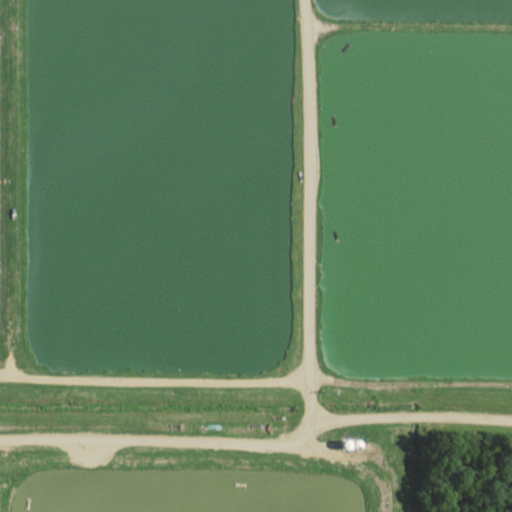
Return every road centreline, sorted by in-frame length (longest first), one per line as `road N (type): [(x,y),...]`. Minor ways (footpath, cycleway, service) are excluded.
road 1 (track): [(511,381),(282,388),(0,383)]
road 2 (track): [(307,0),(305,448)]
road 3 (track): [(393,511),(383,472),(363,456),(305,448),(0,449)]
road 4 (track): [(305,416),(511,419)]
